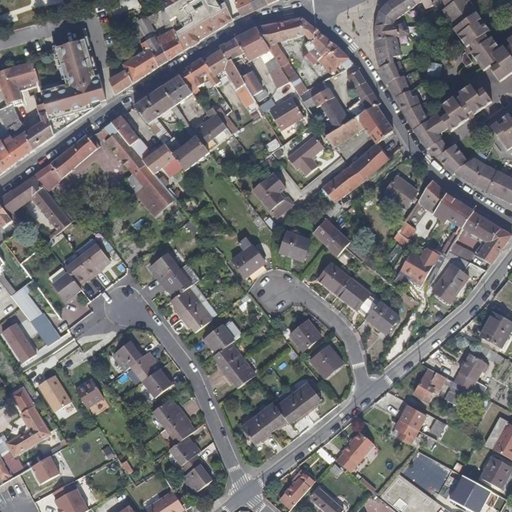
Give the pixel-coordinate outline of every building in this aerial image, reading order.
[(185,51),(175,30),(172,25),(166,10),(162,2),(161,0),(158,0),(156,1),(154,2),(160,12),(165,27),(168,34),(158,39),(170,61),(185,51)] [(226,5),(224,0),(161,0),(162,2),(166,10),(172,25),(175,30),(185,51),(189,48),(191,48),(208,38),(210,36),(207,32),(212,29),(215,33),(221,30),(227,25),(222,14),(229,11),(226,5)] [(268,6),(266,0),(236,0),(237,2),(235,3),(239,10),(242,18),(268,6)] [(398,19),(416,6),(423,3),(426,10),(434,6),(430,0),(393,0),(387,4),(379,12),(376,27),(382,27),(394,26),(395,22),(398,19)] [(499,66),(492,71),(500,83),(511,73),(511,38),(508,42),(511,46),(506,50),(504,48),(500,50),(492,39),(489,41),(486,36),(490,32),(485,25),(482,28),(478,23),(482,21),(477,13),(478,12),(474,6),(470,9),(467,4),(470,2),(469,0),(439,0),(442,0),(446,9),(442,11),(455,29),(454,30),(467,49),(470,47),(474,52),(471,54),(484,72),(497,63),(499,66)] [(120,17),(117,8),(117,7),(113,8),(110,9),(109,6),(114,23),(122,20),(120,17)] [(234,22),(229,11),(222,14),(227,25),(234,22)] [(158,21),(157,18),(158,17),(157,14),(155,14),(148,18),(151,25),(158,21)] [(132,25),(128,17),(122,20),(114,23),(116,33),(132,25)] [(319,33),(303,20),(280,25),(283,42),(305,36),(319,33)] [(142,33),(137,23),(122,30),(123,31),(127,39),(134,36),(132,32),(134,31),(139,40),(142,45),(145,52),(123,66),(126,72),(127,71),(134,85),(159,67),(147,42),(142,33)] [(283,42),(280,25),(277,25),(257,29),(276,59),(282,69),(289,64),(277,44),(283,42)] [(400,37),(397,29),(394,29),(394,26),(382,27),(376,27),(375,38),(375,41),(397,38),(400,37)] [(276,59),(257,29),(236,40),(245,54),(250,63),(262,56),(270,73),(282,69),(276,59)] [(155,38),(152,32),(150,34),(148,30),(142,33),(147,42),(155,38)] [(127,42),(124,36),(122,32),(117,34),(121,44),(127,42)] [(340,50),(326,38),(319,33),(305,36),(310,42),(306,45),(310,52),(310,53),(318,61),(333,78),(339,75),(326,59),(340,50)] [(170,61),(158,39),(157,40),(155,38),(147,42),(159,67),(170,61)] [(401,57),(397,38),(375,41),(375,42),(375,50),(378,63),(380,69),(381,69),(381,70),(395,65),(394,64),(393,59),(401,57)] [(245,54),(236,40),(231,42),(220,48),(221,51),(227,60),(231,58),(235,67),(244,62),(241,57),(245,54)] [(107,102),(100,77),(96,78),(86,41),(56,49),(32,56),(34,62),(40,82),(41,86),(46,104),(55,137),(78,121),(75,110),(107,102)] [(350,60),(340,50),(326,59),(339,75),(341,74),(355,66),(350,60)] [(235,67),(231,58),(227,60),(221,51),(205,62),(216,77),(226,71),(237,89),(237,92),(247,109),(250,115),(256,111),(260,108),(257,103),(254,98),(246,85),(242,78),(239,72),(235,67)] [(318,61),(310,53),(310,52),(305,57),(314,65),(318,61)] [(473,63),(465,53),(463,55),(462,62),(467,68),(473,63)] [(216,77),(205,62),(203,59),(186,70),(188,72),(181,77),(184,82),(192,92),(206,84),(207,87),(208,87),(209,90),(215,87),(220,83),(216,77)] [(41,86),(40,82),(34,62),(11,69),(0,72),(0,83),(8,108),(13,105),(14,108),(24,105),(23,101),(20,93),(32,89),(41,86)] [(403,70),(400,62),(394,64),(395,65),(398,73),(403,70)] [(440,78),(442,66),(430,63),(427,75),(440,78)] [(299,78),(289,64),(282,69),(286,75),(291,83),(299,78)] [(398,73),(395,65),(381,70),(383,74),(387,82),(388,84),(400,79),(398,73)] [(242,78),(252,73),(248,67),(239,72),(242,78)] [(134,85),(127,71),(126,72),(114,78),(110,81),(117,96),(134,85)] [(261,83),(254,71),(252,73),(259,84),(261,83)] [(366,83),(359,71),(347,78),(355,90),(366,83)] [(259,84),(252,73),(242,78),(246,85),(254,98),(263,91),(259,84)] [(291,83),(286,75),(280,79),(274,82),(278,90),(291,83)] [(192,92),(184,82),(181,77),(164,88),(178,106),(194,94),(192,92)] [(304,104),(329,89),(323,82),(308,91),(299,78),(291,83),(304,104)] [(451,133),(467,121),(465,118),(472,112),(474,116),(493,103),(483,90),(477,94),(471,86),(459,95),(461,97),(456,101),(454,98),(442,107),(448,115),(442,120),(439,116),(429,122),(425,115),(420,107),(421,106),(417,97),(413,98),(411,93),(404,78),(401,79),(400,79),(388,84),(392,90),(396,98),(400,107),(403,114),(414,131),(427,151),(431,148),(442,141),(437,134),(440,132),(441,134),(448,129),(451,133)] [(375,108),(377,107),(380,106),(374,94),(366,83),(355,90),(361,100),(347,110),(355,121),(375,108)] [(209,153),(197,137),(183,149),(174,138),(173,139),(157,120),(173,110),(180,121),(187,131),(188,133),(192,130),(178,107),(178,106),(164,88),(136,107),(166,145),(177,159),(187,172),(210,154),(209,153)] [(344,112),(335,98),(329,89),(304,104),(308,109),(312,107),(315,104),(317,109),(322,106),(336,132),(351,123),(344,112)] [(257,103),(269,97),(265,90),(263,91),(254,98),(257,103)] [(280,109),(294,100),(293,98),(278,107),(280,109)] [(282,132),(304,118),(294,100),(280,109),(278,107),(270,112),(282,132)] [(55,137),(46,104),(38,107),(40,115),(41,117),(43,124),(41,125),(26,134),(34,152),(55,137)] [(14,108),(13,105),(8,108),(0,110),(0,114),(8,130),(15,125),(21,123),(20,121),(14,108)] [(340,145),(365,129),(383,116),(380,112),(377,107),(375,108),(355,121),(351,123),(336,132),(326,138),(334,149),(340,145)] [(265,116),(260,108),(256,111),(261,119),(265,116)] [(232,134),(222,120),(213,109),(208,113),(211,117),(212,119),(208,122),(194,133),(197,137),(209,153),(218,146),(232,134)] [(474,116),(472,112),(465,118),(467,121),(469,120),(471,123),(474,121),(477,119),(474,116)] [(482,125),(488,120),(484,114),(477,119),(474,121),(476,124),(482,125)] [(369,135),(387,122),(383,116),(365,129),(369,135)] [(511,119),(509,116),(503,120),(506,124),(501,127),(498,123),(491,128),(508,151),(511,148),(511,119)] [(140,140),(122,117),(113,124),(132,147),(140,140)] [(379,144),(394,132),(387,122),(369,135),(377,145),(377,146),(379,144)] [(132,147),(113,124),(105,129),(112,138),(106,142),(133,175),(126,181),(136,194),(149,211),(155,218),(163,212),(167,208),(176,201),(165,188),(159,181),(155,176),(144,162),(132,147)] [(0,169),(2,175),(34,152),(26,134),(14,142),(6,147),(3,143),(2,141),(0,142),(0,169)] [(48,193),(98,149),(100,147),(90,134),(87,136),(52,165),(35,177),(48,193)] [(319,167),(312,159),(325,149),(315,137),(288,159),(298,171),(300,170),(307,177),(319,167)] [(6,147),(14,142),(12,138),(3,143),(6,147)] [(152,155),(140,140),(132,147),(144,162),(152,155)] [(449,151),(442,141),(431,148),(437,159),(449,151)] [(368,178),(390,160),(387,156),(388,155),(379,144),(377,146),(377,145),(350,167),(322,190),(327,195),(335,204),(337,204),(338,203),(344,197),(351,192),(369,179),(368,178)] [(171,163),(177,159),(166,145),(152,155),(144,162),(155,176),(171,163)] [(511,179),(477,162),(475,159),(469,163),(456,146),(449,151),(437,159),(438,160),(454,174),(457,172),(459,177),(474,186),(487,193),(511,204),(511,179)] [(285,200),(280,194),(282,192),(287,188),(274,174),(253,191),(270,213),(277,220),(294,205),(288,198),(287,199),(285,200)] [(170,184),(164,176),(159,181),(165,188),(170,184)] [(48,193),(35,177),(14,192),(13,192),(1,200),(0,201),(0,204),(10,217),(33,200),(57,231),(59,234),(72,224),(48,193)] [(405,210),(419,192),(397,177),(384,195),(405,210)] [(475,213),(455,200),(447,195),(433,182),(429,188),(418,204),(447,223),(448,221),(455,225),(464,230),(475,213)] [(327,195),(322,190),(319,193),(323,198),(327,195)] [(173,213),(181,207),(176,201),(167,208),(173,213)] [(10,217),(0,204),(0,225),(3,230),(13,222),(10,217)] [(328,222),(342,209),(337,204),(335,204),(327,210),(321,216),(323,217),(328,222)] [(511,237),(511,236),(501,230),(475,213),(464,230),(484,242),(487,244),(478,257),(478,258),(492,266),(511,237)] [(75,221),(69,214),(66,217),(72,224),(75,221)] [(278,227),(270,218),(266,222),(273,231),(278,227)] [(410,242),(417,231),(405,223),(398,233),(410,242)] [(51,240),(59,234),(57,231),(49,238),(51,240)] [(304,262),(312,242),(288,234),(281,252),(293,257),(293,258),(304,262)] [(108,243),(104,238),(100,241),(104,246),(108,243)] [(246,279),(266,264),(253,246),(247,238),(238,244),(244,252),(232,261),(246,279)] [(478,257),(487,244),(484,242),(474,255),(478,257)] [(371,260),(368,258),(351,244),(346,249),(366,266),(371,260)] [(475,254),(455,244),(449,253),(470,263),(474,256),(475,254)] [(103,268),(111,262),(98,245),(82,257),(97,276),(104,270),(103,268)] [(224,256),(213,245),(209,248),(219,259),(222,258),(224,256)] [(391,262),(401,249),(397,246),(386,258),(391,262)] [(424,284),(441,254),(428,247),(422,259),(412,253),(401,271),(412,278),(424,284)] [(463,274),(471,264),(470,263),(449,253),(432,282),(429,288),(433,292),(432,292),(450,305),(469,279),(463,274)] [(161,285),(180,271),(168,255),(151,267),(157,275),(155,277),(161,285)] [(97,276),(82,257),(66,270),(69,274),(70,275),(79,287),(87,280),(89,282),(97,276)] [(492,266),(478,258),(474,266),(487,272),(492,266)] [(26,271),(34,266),(28,259),(21,265),(26,271)] [(375,273),(380,267),(371,260),(366,266),(375,273)] [(189,289),(200,280),(188,265),(180,271),(161,285),(167,292),(169,291),(175,299),(189,289)] [(371,295),(332,265),(318,281),(357,312),(371,295)] [(2,285),(10,294),(12,297),(17,293),(5,278),(2,267),(0,268),(0,280),(0,282),(2,285)] [(407,287),(412,278),(401,271),(395,281),(407,287)] [(74,297),(82,290),(79,287),(70,275),(69,274),(53,286),(68,305),(75,299),(74,297)] [(424,284),(412,278),(411,281),(421,288),(424,284)] [(10,294),(2,285),(0,286),(0,291),(12,307),(17,304),(12,297),(10,294)] [(181,320),(206,301),(195,285),(189,289),(175,299),(171,302),(177,310),(175,312),(181,320)] [(22,300),(17,293),(12,297),(17,304),(22,300)] [(419,304),(404,294),(400,300),(415,310),(419,304)] [(214,321),(212,319),(218,316),(206,301),(181,320),(187,327),(189,326),(196,334),(214,321)] [(386,336),(400,319),(380,303),(366,319),(386,336)] [(32,312),(26,304),(20,308),(27,316),(32,312)] [(502,349),(511,330),(511,322),(494,313),(480,338),(502,349)] [(303,353),(322,337),(309,322),(290,337),(303,353)] [(231,344),(234,342),(234,341),(240,336),(230,323),(224,328),(222,326),(203,341),(209,348),(211,347),(217,355),(231,344)] [(41,338),(52,330),(50,327),(39,335),(41,338)] [(64,341),(55,329),(52,330),(41,338),(53,354),(66,345),(64,341)] [(68,344),(73,341),(70,337),(64,341),(66,345),(68,344)] [(82,352),(74,340),(73,341),(68,344),(76,356),(82,352)] [(115,349),(122,344),(118,340),(112,345),(115,349)] [(131,367),(144,358),(145,357),(139,349),(137,350),(131,343),(114,356),(126,372),(131,367)] [(76,356),(68,344),(66,345),(53,354),(61,367),(76,356)] [(244,360),(231,344),(217,355),(213,358),(220,366),(218,367),(224,375),(244,360)] [(344,365),(329,347),(317,357),(311,362),(326,380),(344,365)] [(500,366),(504,358),(490,351),(487,358),(500,366)] [(144,383),(160,370),(154,362),(156,360),(150,353),(145,357),(144,358),(131,367),(144,383)] [(477,383),(486,365),(470,356),(454,383),(467,390),(472,393),(481,398),(486,388),(477,383)] [(256,376),(244,360),(224,375),(230,383),(232,381),(238,389),(256,376)] [(439,394),(444,384),(451,389),(445,400),(458,407),(459,405),(467,390),(454,383),(429,369),(415,396),(423,400),(423,401),(428,404),(431,398),(433,393),(438,396),(439,394)] [(156,399),(174,386),(175,385),(169,377),(167,379),(160,370),(144,383),(156,399)] [(56,376),(39,387),(56,413),(72,403),(56,376)] [(105,399),(93,380),(76,391),(88,409),(105,399)] [(322,401),(309,384),(293,396),(308,415),(316,409),(314,407),(322,401)] [(52,435),(24,389),(13,396),(23,414),(22,415),(31,430),(6,445),(15,458),(52,435)] [(468,402),(472,393),(467,390),(459,405),(465,407),(466,405),(468,402)] [(486,411),(491,403),(481,398),(472,393),(468,402),(480,408),(486,411)] [(308,415),(293,396),(277,408),(290,425),(291,426),(299,419),(300,421),(308,415)] [(166,430),(185,414),(179,407),(177,408),(171,400),(156,411),(153,414),(166,430)] [(290,425),(277,408),(274,404),(258,417),(272,434),(280,428),(282,430),(290,425)] [(482,419),(486,411),(480,408),(475,416),(482,419)] [(419,432),(426,417),(414,410),(410,416),(405,413),(400,421),(419,432)] [(195,432),(189,423),(191,422),(185,414),(166,430),(178,445),(170,451),(170,452),(187,438),(195,432)] [(272,434),(258,417),(242,429),(256,447),(265,440),(266,442),(274,437),(272,434)] [(440,438),(447,425),(437,419),(430,432),(440,438)] [(419,432),(400,421),(400,422),(396,429),(401,432),(398,438),(411,445),(419,432)] [(511,460),(511,425),(508,423),(493,450),(511,460)] [(351,474),(375,445),(360,433),(343,453),(344,454),(338,462),(340,464),(351,474)] [(197,456),(201,453),(195,444),(193,446),(187,438),(170,452),(182,467),(197,456)] [(331,457),(322,449),(318,451),(328,461),(331,457)] [(23,466),(19,460),(15,462),(10,453),(9,452),(1,457),(14,478),(36,466),(33,460),(23,466)] [(1,457),(0,454),(0,479),(3,485),(5,484),(14,478),(1,457)] [(211,474),(197,456),(182,467),(188,475),(183,479),(196,495),(213,481),(209,476),(211,474)] [(331,465),(335,460),(334,459),(331,457),(328,461),(327,462),(331,465)] [(506,482),(511,471),(511,468),(493,457),(481,479),(502,491),(506,483),(506,482)] [(42,485),(60,475),(51,459),(33,468),(42,485)] [(133,472),(127,462),(122,465),(128,475),(133,472)] [(337,477),(342,471),(335,465),(330,471),(337,477)] [(295,484),(304,473),(302,471),(293,482),(295,484)] [(291,510),(316,483),(304,473),(295,484),(280,500),(291,510)] [(87,511),(89,511),(74,482),(54,493),(58,501),(56,502),(60,509),(59,510),(59,511),(87,511)] [(462,482),(451,507),(462,511),(485,511),(493,495),(462,482)] [(334,502),(320,489),(311,500),(324,511),(343,511),(344,511),(334,502)] [(150,511),(182,511),(186,510),(177,496),(174,492),(148,509),(150,511)] [(382,501),(374,494),(371,498),(379,504),(382,501)] [(350,504),(339,495),(334,502),(344,511),(350,504)] [(187,511),(194,506),(191,501),(184,506),(187,511)]
